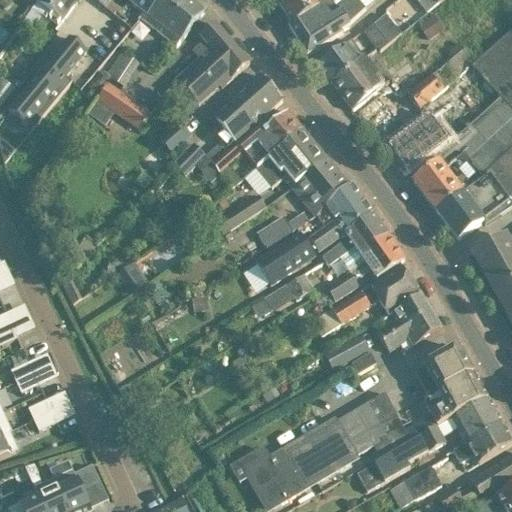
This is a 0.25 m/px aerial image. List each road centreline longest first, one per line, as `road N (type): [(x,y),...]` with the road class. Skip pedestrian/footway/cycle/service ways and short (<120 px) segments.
road 1 (secondary): [(511,409),(436,275),(291,77)]
road 2 (residential): [(0,220),(127,509),(121,511)]
road 3 (residential): [(291,77),(390,0)]
